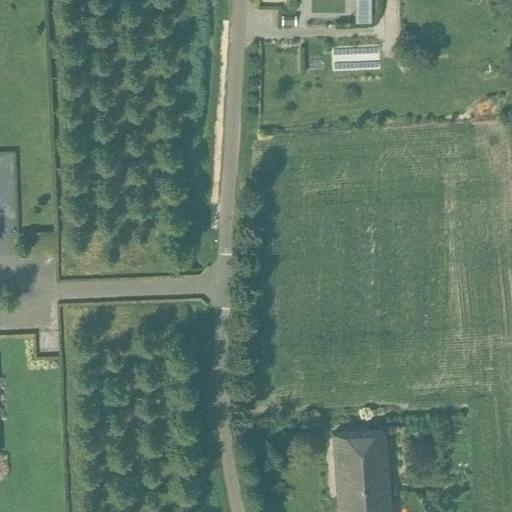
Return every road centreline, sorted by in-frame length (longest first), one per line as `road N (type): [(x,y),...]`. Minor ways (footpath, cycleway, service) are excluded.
road 1 (unclassified): [(223,285),(238,0)]
road 2 (unclassified): [(238,511),(223,422),(223,285)]
road 3 (residential): [(38,292),(223,285)]
